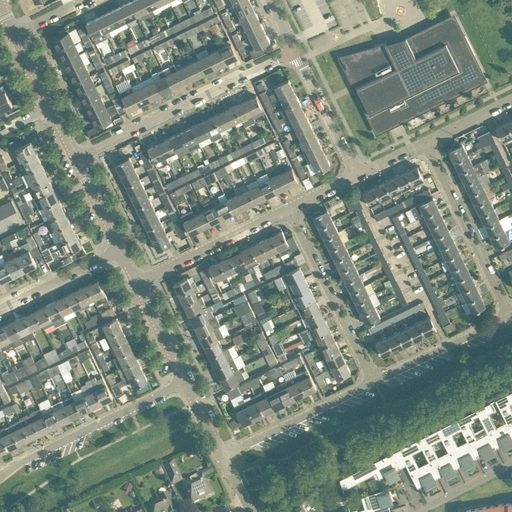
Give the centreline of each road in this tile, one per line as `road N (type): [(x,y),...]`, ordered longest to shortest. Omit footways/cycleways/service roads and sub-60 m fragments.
road 1 (residential): [(75,156),(295,50)]
road 2 (residential): [(0,476),(186,382)]
road 3 (residential): [(508,317),(424,142)]
road 4 (residential): [(372,383),(288,209)]
road 5 (residential): [(137,283),(288,209)]
road 6 (residential): [(222,456),(372,383)]
road 7 (residential): [(372,383),(508,317)]
road 8 (residential): [(356,175),(295,50)]
road 9 (residential): [(0,307),(121,250)]
